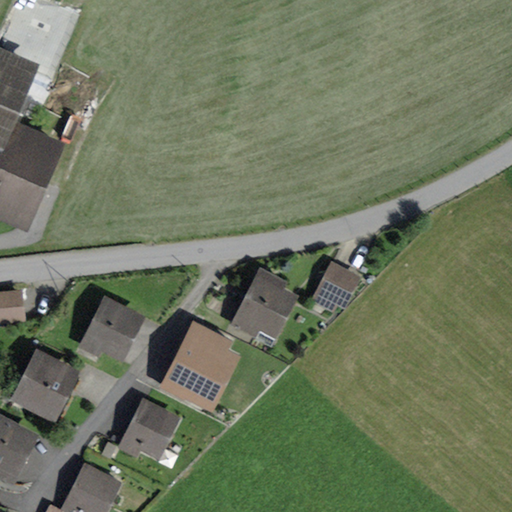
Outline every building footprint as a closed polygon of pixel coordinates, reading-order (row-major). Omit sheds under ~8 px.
[(0,117),(4,120),(26,69),(0,57),(0,117)] [(50,139),(4,120),(0,117),(0,214),(15,220),(50,139)] [(332,264),(314,300),(331,309),(335,300),(343,304),(356,277),(332,264)] [(263,271),(237,324),(271,342),(294,297),(278,289),(283,280),(263,271)] [(0,292),(0,320),(20,318),(17,291),(0,292)] [(105,302),(89,336),(118,351),(135,317),(105,302)] [(207,401),(230,355),(221,351),(228,338),(199,324),(179,365),(173,362),(161,385),(179,394),(182,388),(207,401)] [(38,355),(18,395),(58,415),(78,376),(38,355)] [(144,404),(128,437),(154,450),(171,417),(144,404)] [(0,478),(5,480),(28,435),(0,420),(0,478)] [(86,469),(69,502),(89,511),(97,511),(113,482),(86,469)]
